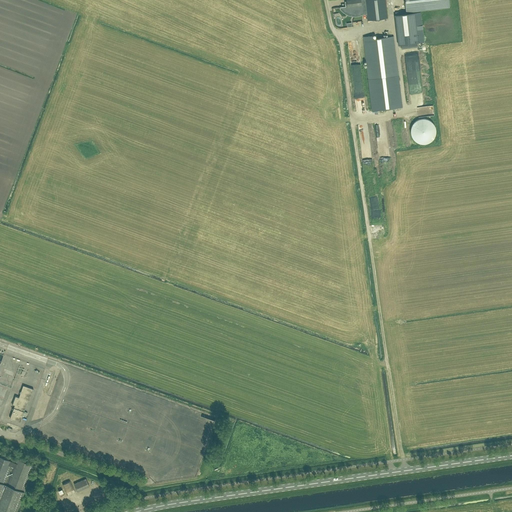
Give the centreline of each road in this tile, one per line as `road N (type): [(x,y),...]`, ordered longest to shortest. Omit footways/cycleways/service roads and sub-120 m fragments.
road 1 (track): [(326,0),(341,44),(405,469)]
road 2 (primary): [(137,511),(511,455)]
road 3 (unclassified): [(341,511),(511,487)]
